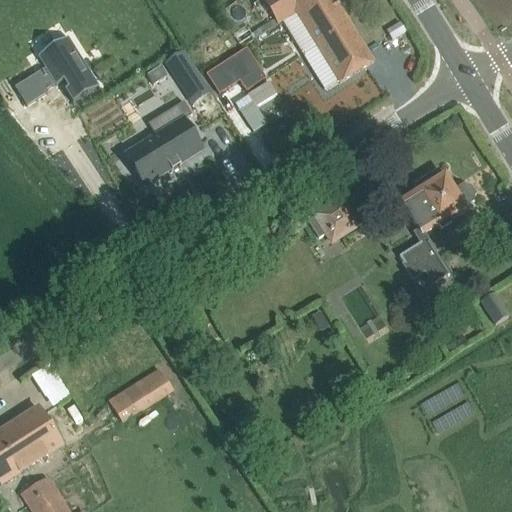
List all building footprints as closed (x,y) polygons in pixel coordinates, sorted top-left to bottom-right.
[(263,0),(279,25),(282,23),(319,0),(263,0)] [(334,0),(319,0),(282,23),(301,55),(315,47),(339,86),(341,84),(374,64),(334,0)] [(400,26),(388,33),(393,41),(405,34),(400,26)] [(46,71),(15,90),(27,108),(48,95),(47,92),(56,86),(56,88),(64,83),(68,90),(65,92),(73,106),(100,89),(69,39),(38,58),(46,71)] [(247,51),(206,77),(219,97),(240,83),(246,94),(266,81),(247,51)] [(193,106),(210,94),(183,54),(166,65),(193,106)] [(253,105),(240,113),(253,134),(266,126),(256,110),(276,97),(269,84),(249,97),(249,98),(253,105)] [(156,138),(126,157),(145,188),(171,172),(173,173),(174,173),(173,171),(179,167),(180,169),(181,168),(180,166),(203,152),(185,122),(193,117),(184,104),(148,126),(154,135),(156,138)] [(402,207),(418,232),(414,235),(420,246),(400,259),(415,282),(427,275),(435,287),(449,277),(423,236),(438,227),(438,226),(441,231),(451,224),(448,220),(474,204),(473,204),(475,198),(470,189),(469,189),(464,188),(463,187),(453,194),(444,180),(443,181),(438,173),(414,188),(419,196),(402,207)] [(325,210),(308,221),(320,240),(325,236),(332,247),(363,227),(356,217),(337,229),(325,210)] [(481,305),(495,328),(509,319),(494,297),(481,305)] [(173,393),(171,390),(160,373),(109,405),(122,425),(173,393)] [(62,448),(49,427),(38,410),(0,434),(0,485),(1,487),(62,448)] [(47,481),(21,497),(30,511),(68,511),(48,481),(48,480),(47,481)]
